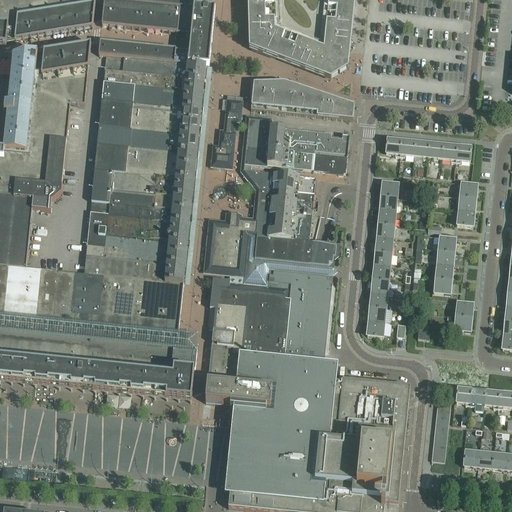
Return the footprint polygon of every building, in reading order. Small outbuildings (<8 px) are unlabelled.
[(0,0),(0,47),(6,48),(7,44),(53,37),(92,31),(95,10),(95,0),(0,0)] [(103,12),(101,28),(154,33),(191,37),(189,53),(175,52),(173,66),(205,69),(206,69),(209,69),(215,11),(212,11),(212,10),(211,10),(212,0),(144,0),(144,4),(124,2),(104,0),(103,12)] [(247,0),(249,51),(330,82),(348,72),(355,2),(355,0),(247,0)] [(0,319),(178,338),(178,335),(184,287),(185,268),(187,258),(188,246),(190,228),(190,227),(191,215),(191,212),(192,202),(193,192),(194,188),(194,183),(197,158),(199,139),(200,126),(201,113),(203,95),(204,82),(205,76),(206,69),(205,69),(173,66),(175,52),(152,50),(145,49),(123,47),(100,44),(98,58),(106,59),(96,160),(95,173),(93,192),(92,198),(91,205),(90,216),(89,225),(88,237),(87,248),(86,258),(84,272),(84,277),(75,276),(58,274),(42,272),(26,271),(27,267),(28,249),(32,216),(32,212),(51,214),(52,203),(61,196),(66,147),(69,114),(70,106),(85,107),(88,70),(91,46),(51,52),(44,53),(29,56),(13,58),(11,78),(8,107),(5,107),(4,116),(7,116),(3,152),(0,151),(0,319)] [(251,112),(296,117),(353,123),(354,108),(284,84),(253,85),(251,112)] [(225,123),(232,124),(232,123),(238,124),(239,124),(240,121),(241,115),(242,106),(240,104),(240,103),(229,102),(229,103),(227,104),(226,104),(225,113),(226,113),(225,123)] [(345,176),(349,138),(271,131),(272,121),(265,120),(265,122),(253,120),(251,122),(248,150),(247,149),(245,162),(246,162),(249,166),(249,167),(254,167),(254,168),(265,169),(265,170),(274,171),(274,169),(277,169),(288,170),(289,172),(291,172),(293,171),(297,171),(298,173),(300,173),(301,172),(315,173),(316,173),(330,175),(331,173),(335,173),(338,177),(343,177),(343,176),(345,176)] [(210,170),(232,172),(234,155),(236,134),(220,132),(218,149),(212,148),(210,170)] [(395,160),(399,160),(401,144),(397,144),(398,143),(392,142),(392,143),(387,143),(387,147),(386,147),(386,149),(386,156),(395,157),(395,160)] [(405,144),(401,144),(399,160),(404,161),(405,158),(414,159),(415,145),(411,145),(411,144),(405,144)] [(420,146),(415,145),(414,159),(423,160),(423,162),(427,163),(429,147),(425,147),(425,146),(420,145),(420,146)] [(429,147),(427,163),(432,163),(432,161),(442,162),(443,148),(438,148),(439,147),(433,146),(433,147),(429,147)] [(448,149),(443,148),(442,162),(451,163),(451,165),(455,166),(457,150),(453,149),(453,148),(448,148),(448,149)] [(461,150),(457,150),(455,166),(460,166),(460,164),(470,165),(471,157),(471,156),(471,151),(466,151),(466,150),(461,149),(461,150)] [(258,209),(256,225),(259,228),(258,240),(254,243),(253,262),(256,267),(265,267),(269,264),(323,269),(323,267),(328,268),(333,264),(333,259),(335,259),(336,248),(336,245),(336,248),(327,247),(319,246),(314,246),(314,245),(309,244),(315,181),(274,177),(274,176),(258,174),(250,173),(249,179),(259,192),(258,208),(258,209)] [(383,185),(381,199),(397,201),(398,190),(400,190),(400,188),(399,187),(383,185)] [(460,200),(475,202),(477,187),(461,186),(460,186),(459,189),(461,189),(460,200)] [(380,213),(397,215),(398,212),(396,212),(397,201),(381,199),(380,213)] [(457,211),(457,214),(474,216),(475,202),(460,200),(458,211),(457,211)] [(397,215),(380,213),(378,227),(394,229),(396,218),(397,218),(397,215)] [(474,216),(457,214),(457,217),(458,217),(457,228),(463,229),(466,229),(473,230),(474,216)] [(209,222),(203,276),(229,279),(244,280),(244,272),(248,239),(244,238),(245,225),(241,225),(242,217),(225,216),(224,223),(209,222)] [(394,229),(378,227),(377,241),(394,243),(395,240),(393,240),(394,229)] [(428,228),(428,235),(440,236),(441,229),(428,228)] [(455,244),(455,242),(455,241),(439,240),(438,240),(438,243),(439,243),(438,254),(454,256),(455,245),(456,245),(456,244),(455,244)] [(394,243),(377,241),(376,255),(392,256),(393,246),(394,246),(394,243)] [(436,265),(435,268),(452,270),(454,256),(438,254),(437,265),(436,265)] [(392,256),(376,255),(374,268),(392,270),(392,267),(391,267),(392,256)] [(373,282),(389,284),(390,276),(393,276),(394,270),(392,270),(374,268),(373,282)] [(452,270),(435,268),(435,271),(436,271),(435,282),(451,284),(452,270)] [(338,366),(323,365),(320,365),(321,360),(324,360),(325,354),(332,290),(330,290),(331,284),(327,280),(322,279),(322,277),(279,273),(279,275),(273,274),(269,277),(268,284),(269,285),(269,291),(259,290),(259,288),(258,288),(258,291),(242,290),(243,283),(235,283),(234,287),(230,286),(230,288),(225,288),(224,289),(225,289),(225,290),(216,297),(213,333),(205,406),(230,408),(230,412),(251,414),(250,422),(249,422),(248,422),(248,423),(247,423),(247,424),(247,425),(247,426),(248,427),(248,428),(249,428),(243,491),(230,490),(228,511),(242,511),(384,511),(385,506),(398,507),(410,390),(342,383),(342,385),(336,384),(338,366)] [(373,282),(371,297),(389,298),(389,295),(388,295),(389,284),(373,282)] [(451,284),(435,282),(434,293),(433,293),(432,295),(434,296),(449,298),(450,298),(450,295),(451,295),(450,295),(451,284)] [(370,311),(386,312),(387,301),(388,302),(389,298),(371,297),(370,311)] [(457,308),(456,319),(471,321),(473,310),(473,309),(473,306),(472,306),(472,307),(457,305),(457,306),(456,305),(455,308),(457,308)] [(386,312),(370,311),(369,325),(386,326),(386,323),(385,323),(386,312)] [(470,332),(471,321),(456,319),(454,330),(453,330),(453,333),(454,333),(469,335),(470,335),(470,333),(471,333),(471,332),(470,332)] [(387,326),(386,326),(369,325),(367,339),(374,339),(374,340),(376,340),(383,340),(384,332),(387,333),(387,326)] [(396,340),(397,340),(404,341),(405,329),(398,328),(396,340)] [(0,384),(0,385),(11,386),(12,386),(23,387),(24,387),(35,389),(36,389),(47,390),(48,390),(58,391),(60,391),(70,392),(72,392),(82,393),(84,394),(94,395),(96,395),(106,396),(108,396),(118,397),(119,397),(130,398),(131,398),(142,400),(143,400),(154,401),(155,401),(166,402),(167,402),(178,403),(179,403),(190,404),(191,405),(191,403),(192,399),(194,375),(175,373),(175,370),(195,372),(197,355),(197,352),(190,351),(190,348),(186,348),(167,349),(0,331),(0,384)] [(511,338),(504,338),(502,352),(509,353),(509,354),(511,354),(511,353),(511,338)] [(470,409),(471,393),(468,393),(468,392),(462,391),(462,392),(457,392),(457,396),(457,398),(456,406),(465,407),(465,409),(470,409)] [(484,409),(486,395),(481,394),(481,393),(476,393),(476,394),(471,393),(470,409),(475,410),(475,408),(484,409)] [(498,412),(500,396),(496,396),(496,395),(490,394),(490,395),(486,395),(484,409),(493,410),(493,412),(498,412)] [(500,396),(498,412),(503,412),(503,410),(511,411),(511,397),(509,397),(509,396),(504,396),(500,396)] [(478,471),(480,455),(465,454),(464,469),(478,471)] [(492,472),(493,456),(480,455),(478,471),(492,472)] [(506,474),(507,458),(493,456),(492,472),(506,474)] [(15,471),(14,484),(27,486),(28,472),(15,471)]
